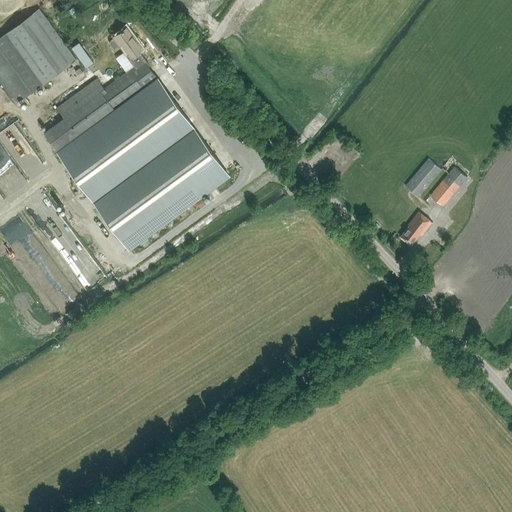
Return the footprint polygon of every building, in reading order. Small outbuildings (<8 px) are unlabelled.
[(88,5),(85,0),(81,0),(78,2),(82,9),(88,5)] [(77,60),(40,9),(0,38),(0,79),(17,104),(77,60)] [(44,132),(129,248),(229,175),(158,79),(149,66),(150,65),(139,51),(143,48),(128,28),(115,37),(116,39),(113,40),(113,43),(115,47),(118,47),(121,45),(121,46),(123,44),(128,50),(125,52),(135,66),(104,89),(97,79),(58,107),(65,117),(44,132)] [(330,160),(332,162),(329,165),(336,171),(339,168),(340,169),(354,155),(344,146),(330,160)] [(442,170),(429,158),(406,185),(419,197),(442,170)] [(468,177),(456,167),(431,195),(443,206),(468,177)] [(420,236),(432,223),(419,212),(407,226),(409,227),(401,236),(411,245),(419,235),(420,236)] [(159,237),(175,227),(171,222),(156,233),(159,237)]
